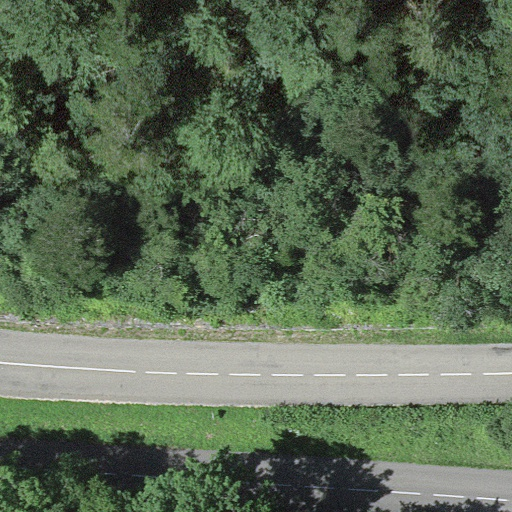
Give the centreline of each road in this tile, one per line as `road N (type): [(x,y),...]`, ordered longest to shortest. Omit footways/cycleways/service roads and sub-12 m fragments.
road 1 (secondary): [(511,499),(0,469)]
road 2 (tertiary): [(511,369),(188,369),(0,359)]
